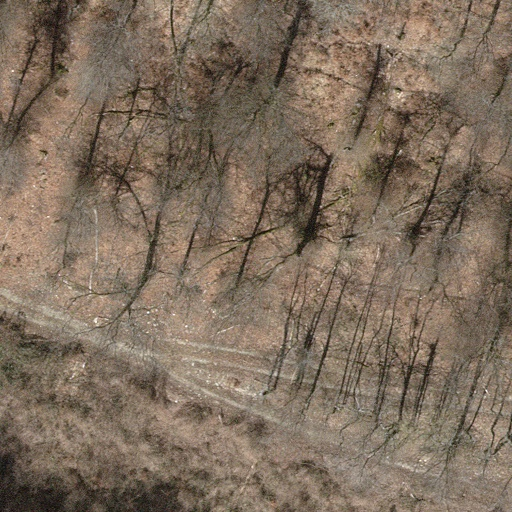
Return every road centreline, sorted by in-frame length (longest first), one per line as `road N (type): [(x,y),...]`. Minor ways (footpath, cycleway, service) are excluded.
road 1 (track): [(0,302),(511,507)]
road 2 (track): [(52,326),(511,399)]
